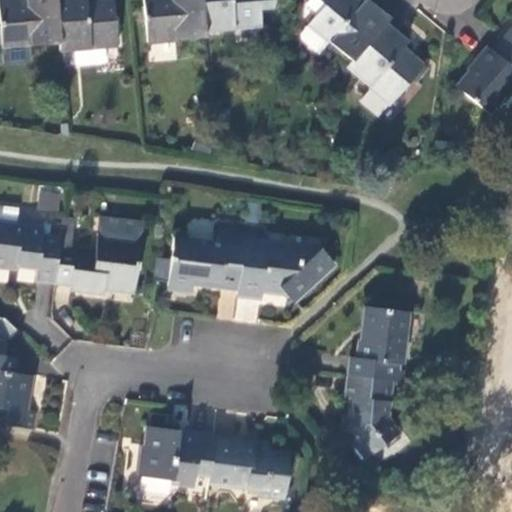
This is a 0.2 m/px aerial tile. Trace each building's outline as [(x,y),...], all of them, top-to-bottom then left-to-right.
[(31,47),(60,43),(56,0),(0,0),(4,50),(31,47)] [(56,0),(60,43),(62,52),(74,51),(103,48),(118,47),(113,0),(56,0)] [(143,0),(148,44),(206,39),(205,32),(201,0),(143,0)] [(201,0),(205,32),(261,27),(283,25),(286,0),(201,0)] [(385,23),(390,18),(371,1),(367,7),(358,0),(310,0),(308,4),(319,14),(310,26),(354,61),(385,23)] [(354,61),(348,68),(392,105),(424,66),(403,49),(409,43),(385,23),(354,61)] [(511,66),(511,33),(506,41),(503,39),(493,50),(511,66)] [(511,66),(493,50),(488,46),(478,57),(480,59),(458,85),(490,112),(511,86),(511,66)] [(33,58),(31,47),(4,50),(6,62),(10,64),(29,63),(33,58)] [(103,48),(74,51),(75,66),(104,63),(103,48)] [(106,218),(103,235),(124,238),(126,221),(106,218)] [(63,243),(59,283),(75,286),(76,291),(108,296),(110,287),(114,287),(114,291),(138,294),(144,241),(147,224),(126,221),(124,238),(103,235),(101,252),(76,249),(77,245),(63,243)] [(63,243),(64,239),(46,236),(46,229),(0,222),(0,266),(13,269),(14,265),(40,269),(39,280),(59,283),(63,243)] [(268,236),(249,232),(249,239),(242,291),(241,298),(267,302),(268,294),(291,297),(298,304),(338,267),(327,253),(267,245),(268,236)] [(242,291),(249,239),(223,236),(221,246),(179,240),(170,290),(196,293),(197,285),(242,291)] [(354,361),(351,379),(394,385),(411,387),(413,375),(402,373),(403,369),(406,368),(412,318),(370,312),(367,332),(370,333),(369,344),(363,344),(360,361),(354,361)] [(0,426),(37,433),(41,415),(26,413),(31,380),(18,376),(20,362),(8,359),(11,345),(0,342),(0,426)] [(394,385),(351,379),(347,403),(352,405),(350,422),(346,422),(344,437),(370,463),(388,447),(391,452),(404,439),(401,436),(403,432),(390,420),(394,385)] [(217,440),(218,437),(152,428),(145,477),(174,482),(173,487),(195,491),(197,477),(212,479),(217,440)] [(212,479),(211,486),(262,493),(261,500),(286,504),(293,459),(276,457),(277,448),(257,446),(256,454),(239,451),(241,443),(217,440),(212,479)]
